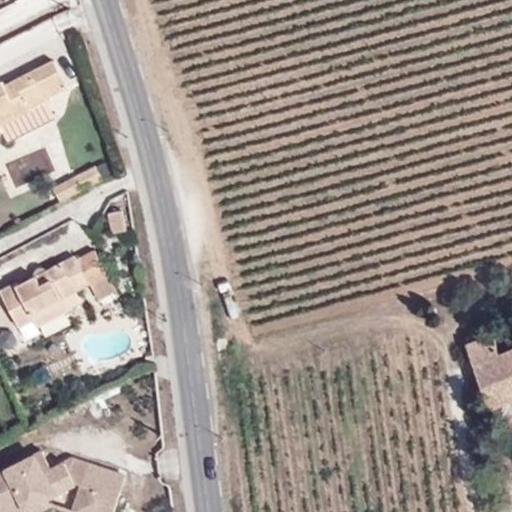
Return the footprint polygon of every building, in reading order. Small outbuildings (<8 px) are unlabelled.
[(28,105),(66,86),(54,60),(5,84),(2,81),(0,82),(0,129),(0,128),(0,122),(29,108),(28,105)] [(102,178),(96,164),(74,175),(80,190),(102,178)] [(60,200),(80,190),(74,175),(53,186),(60,200)] [(76,290),(106,275),(91,246),(16,285),(13,282),(0,289),(0,290),(28,342),(87,311),(76,290)] [(491,405),(511,396),(511,347),(500,352),(493,332),(467,343),(491,405)] [(78,476),(85,479),(77,503),(101,511),(112,511),(126,470),(72,451),(55,460),(48,445),(0,470),(0,485),(13,511),(15,511),(39,499),(37,495),(53,488),(78,476)] [(25,511),(56,496),(77,503),(85,479),(78,476),(53,488),(37,495),(39,499),(15,511),(25,511)]
